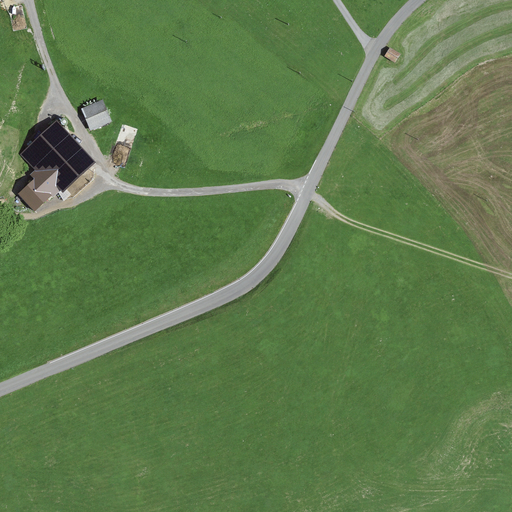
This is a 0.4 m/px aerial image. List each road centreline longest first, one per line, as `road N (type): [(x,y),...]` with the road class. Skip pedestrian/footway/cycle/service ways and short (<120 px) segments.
road 1 (tertiary): [(0,390),(254,279),(274,257),(375,52),(416,0)]
road 2 (track): [(307,192),(270,186),(153,195),(113,178),(79,135),(28,0)]
road 3 (track): [(307,192),(355,224),(511,276)]
